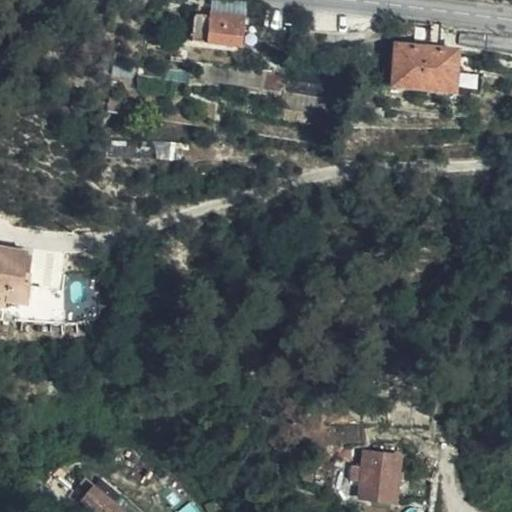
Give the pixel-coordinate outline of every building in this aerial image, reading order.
[(225,0),(226,0),(220,0),(210,0),(208,24),(256,31),(261,1),(252,0),(225,0)] [(261,1),(256,31),(267,33),(270,2),(261,1)] [(390,50),(389,61),(454,65),(455,53),(390,50)] [(454,65),(389,61),(387,94),(452,96),(454,65)] [(31,247),(0,241),(0,291),(9,293),(8,298),(30,302),(34,277),(26,276),(31,247)] [(0,305),(7,306),(8,298),(9,293),(0,291),(0,305)] [(363,480),(361,496),(396,501),(402,454),(367,449),(365,465),(355,464),(353,478),(363,480)] [(329,458),(325,456),(318,476),(323,478),(329,458)] [(93,482),(128,511),(135,511),(146,499),(108,465),(93,482)]
